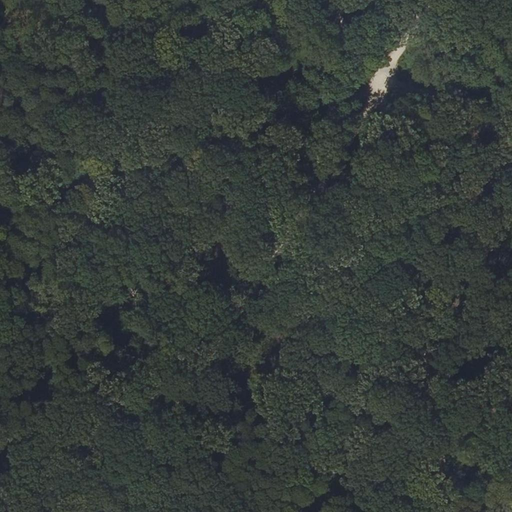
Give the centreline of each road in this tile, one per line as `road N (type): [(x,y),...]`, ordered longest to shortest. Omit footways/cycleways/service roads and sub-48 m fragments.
road 1 (track): [(109,511),(377,91)]
road 2 (track): [(377,91),(444,511)]
road 3 (track): [(0,205),(377,91)]
road 4 (track): [(511,109),(377,91)]
